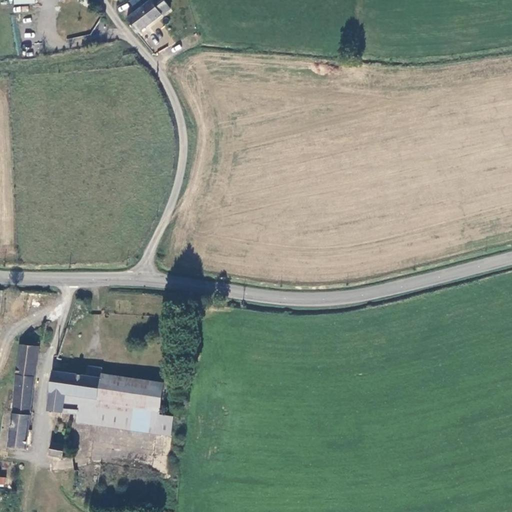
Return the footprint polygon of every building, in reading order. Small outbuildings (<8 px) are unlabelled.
[(163,15),(161,13),(169,8),(162,0),(151,0),(133,14),(129,9),(120,16),(136,36),(163,15)] [(27,450),(36,348),(18,347),(8,448),(27,450)] [(99,378),(100,369),(87,367),(86,377),(98,378),(99,378)] [(95,399),(98,378),(86,377),(51,372),(46,410),(78,414),(79,406),(61,404),(62,395),(95,399)] [(98,378),(95,399),(62,395),(61,404),(79,406),(78,414),(76,423),(170,434),(173,416),(159,414),(163,386),(99,378),(98,378)] [(51,455),(62,458),(65,447),(53,444),(51,455)]
